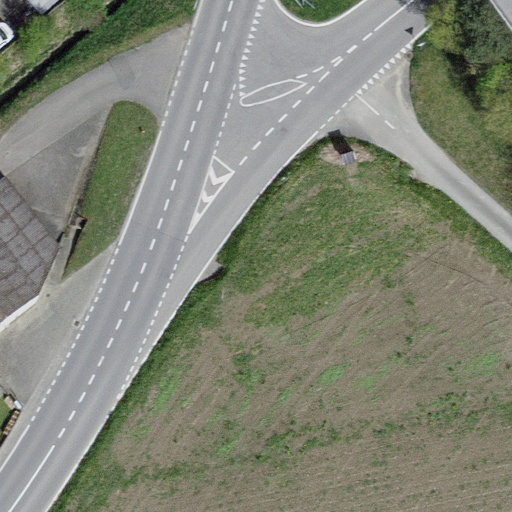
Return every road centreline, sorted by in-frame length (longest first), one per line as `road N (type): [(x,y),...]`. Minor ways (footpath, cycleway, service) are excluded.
road 1 (secondary): [(194,82),(115,317),(51,438),(0,504)]
road 2 (track): [(511,237),(385,126),(330,62)]
road 3 (secondary): [(194,82),(251,88),(330,62),(411,0)]
